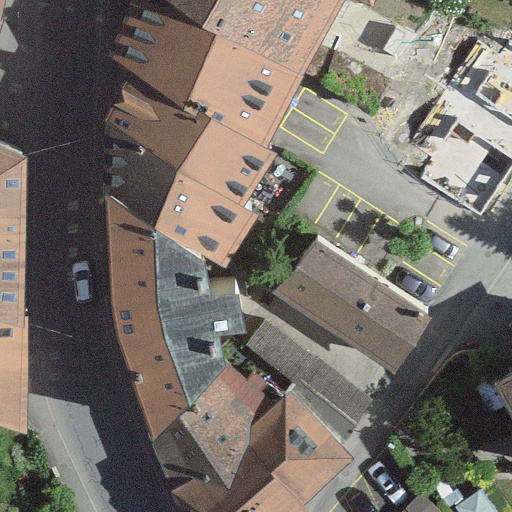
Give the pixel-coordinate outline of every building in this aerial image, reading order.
[(309,78),(191,0),(133,0),(109,57),(133,70),(273,150),(309,78)] [(191,0),(309,78),(321,57),(353,0),(376,0),(384,4),(386,0),(191,0)] [(448,9),(432,0),(386,0),(384,4),(358,48),(409,77),(448,9)] [(321,57),(309,78),(332,85),(380,115),(396,85),(354,63),(321,57)] [(273,150),(133,70),(109,126),(107,203),(209,262),(231,274),(263,222),(246,214),(280,157),(273,150)] [(0,311),(27,320),(31,140),(0,133),(0,311)] [(209,262),(107,203),(119,308),(168,445),(227,390),(232,386),(221,345),(244,339),(237,308),(212,315),(209,262)] [(282,300),(402,379),(437,326),(325,252),(282,300)] [(0,420),(27,430),(27,320),(0,311),(0,420)] [(295,406),(347,460),(374,409),(268,329),(252,353),(307,395),(295,406)] [(511,363),(500,370),(511,391),(511,363)] [(227,390),(168,445),(187,502),(271,429),(227,390)] [(295,406),(271,429),(187,502),(191,511),(295,511),(294,511),(347,460),(295,406)]
